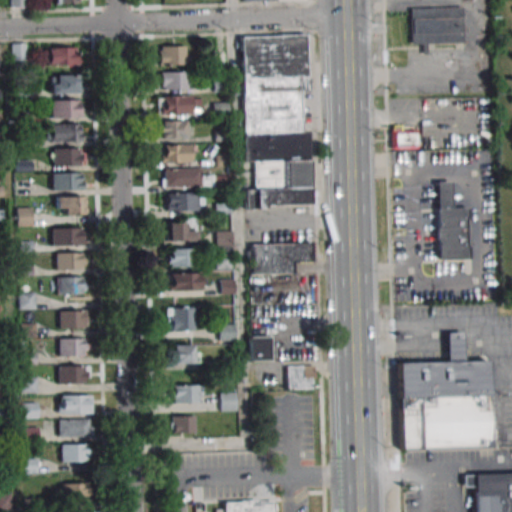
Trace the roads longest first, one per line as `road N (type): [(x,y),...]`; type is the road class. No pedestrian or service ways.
road 1 (residential): [(114,0),(128,511)]
road 2 (secondary): [(356,495),(340,0)]
road 3 (residential): [(0,26),(341,14)]
